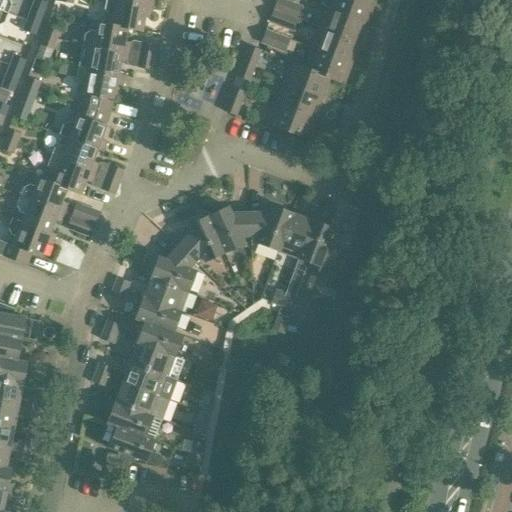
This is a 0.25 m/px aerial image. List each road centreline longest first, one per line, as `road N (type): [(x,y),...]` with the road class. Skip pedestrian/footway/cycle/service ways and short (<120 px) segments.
road 1 (residential): [(128,195),(147,201),(251,155),(342,189),(391,0)]
road 2 (secondary): [(440,511),(511,254)]
road 3 (residential): [(51,504),(87,298)]
road 4 (residential): [(128,195),(153,123),(176,0)]
